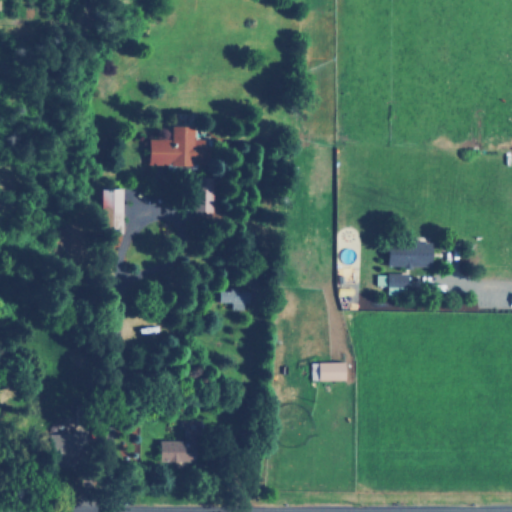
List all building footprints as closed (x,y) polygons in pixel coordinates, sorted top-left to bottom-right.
[(141,138),(163,139),(163,126),(188,127),(188,137),(197,138),(196,146),(203,146),(203,163),(140,161),(141,138)] [(94,186),(117,186),(118,231),(95,232),(94,186)] [(432,242),(389,240),(388,265),(432,266),(432,242)] [(375,285),(387,285),(387,294),(407,295),(408,273),(376,272),(375,285)] [(219,301),(231,301),(231,309),(244,308),(243,301),(249,301),(249,287),(219,288),(219,301)] [(342,361),(341,380),(306,378),(307,359),(342,361)] [(194,437),(194,459),(154,460),(154,437),(194,437)]
